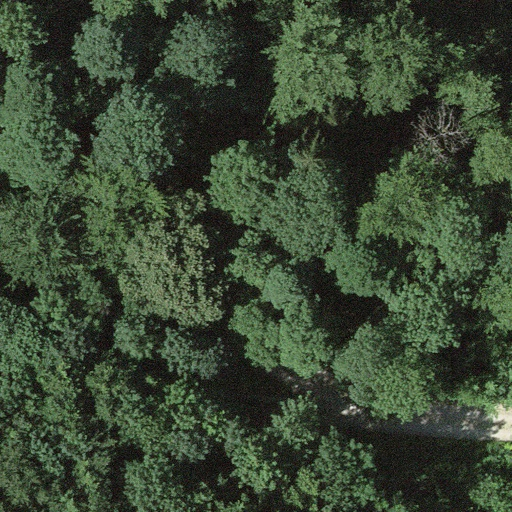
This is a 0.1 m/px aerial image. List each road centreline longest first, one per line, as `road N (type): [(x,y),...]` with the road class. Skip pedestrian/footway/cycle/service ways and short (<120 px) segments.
road 1 (track): [(511,428),(148,398),(0,368)]
road 2 (track): [(344,412),(0,190)]
